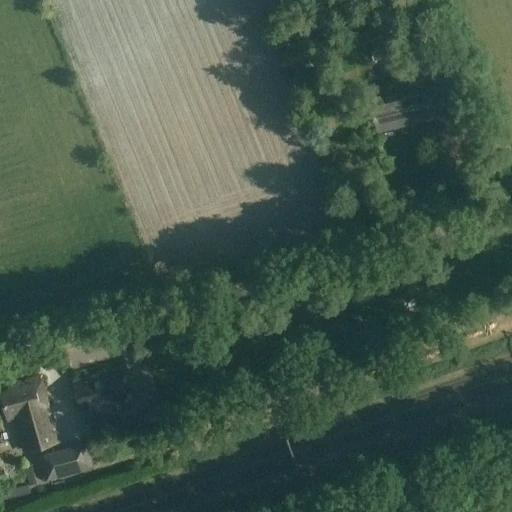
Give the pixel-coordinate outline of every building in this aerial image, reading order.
[(419,74),(434,70),(426,45),(411,50),(419,74)] [(378,130),(432,116),(425,87),(421,78),(406,81),(409,91),(371,100),(378,130)] [(113,401),(125,398),(117,369),(74,381),(82,410),(91,407),(95,421),(117,415),(113,401)] [(9,390),(1,393),(8,419),(18,416),(19,418),(21,418),(22,424),(17,425),(24,450),(57,442),(48,409),(40,376),(7,385),(9,390)] [(86,444),(40,456),(47,480),(92,468),(86,444)] [(0,486),(1,490),(13,485),(8,472),(0,475),(0,486)]
